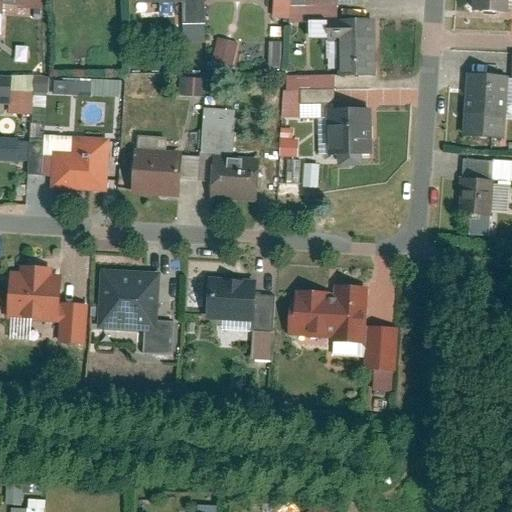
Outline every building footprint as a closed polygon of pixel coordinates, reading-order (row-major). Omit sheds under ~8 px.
[(511,0),(476,0),(476,8),(511,10),(511,0)] [(385,16),(338,15),(337,37),(347,37),(346,76),(383,76),(385,16)] [(218,39),(215,63),(236,65),(238,41),(218,39)] [(285,119),(300,119),(299,89),(322,88),(322,89),(337,89),(336,62),(320,62),(320,76),(284,77),(285,119)] [(468,135),(511,137),(511,75),(472,73),(468,135)] [(16,77),(0,76),(0,103),(15,104),(16,77)] [(56,94),(93,95),(93,82),(56,81),(56,94)] [(379,108),(333,109),(334,155),(350,155),(350,166),(374,165),(374,154),(380,154),(379,108)] [(25,137),(0,135),(0,161),(24,162),(25,137)] [(77,152),(59,151),(56,189),(111,193),(115,139),(78,136),(77,152)] [(281,139),(282,157),(300,157),(300,138),(281,139)] [(188,154),(137,149),(133,192),(184,196),(188,154)] [(511,160),(468,158),(466,177),(511,179),(511,160)] [(289,184),(303,184),(301,160),(288,161),(289,184)] [(270,167),(222,161),(217,198),(265,204),(270,167)] [(306,164),(305,186),(320,187),(320,164),(306,164)] [(464,212),(500,214),(502,179),(466,177),(464,212)] [(13,318),(67,321),(68,302),(69,271),(15,268),(13,318)] [(152,331),(164,332),(165,321),(167,271),(107,268),(104,329),(152,331)] [(209,319),(257,321),(259,295),(260,280),(211,277),(209,319)] [(296,295),(293,334),(373,338),(374,324),(376,287),(340,285),(340,298),(296,295)] [(281,297),(259,295),(257,321),(257,332),(261,332),(279,333),(281,297)] [(93,303),(68,302),(67,321),(65,342),(90,343),(93,303)] [(177,322),(165,321),(164,332),(152,331),(151,354),(176,355),(177,322)] [(405,326),(374,324),(373,338),(372,368),(403,370),(405,326)] [(278,361),(279,333),(261,332),(259,360),(278,361)] [(21,506),(23,486),(9,485),(7,504),(21,506)] [(33,497),(31,511),(50,511),(51,498),(33,497)] [(314,511),(333,511),(325,502),(314,511)]
